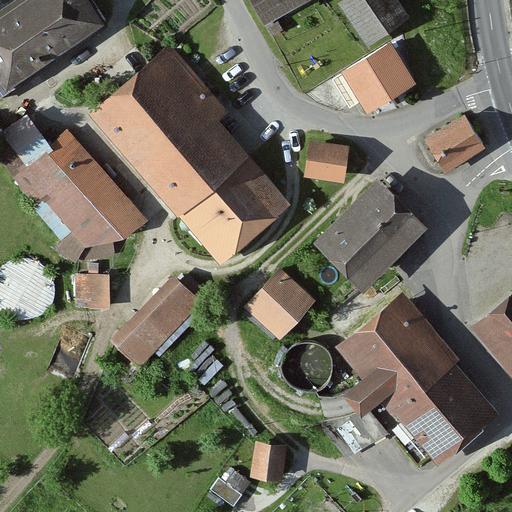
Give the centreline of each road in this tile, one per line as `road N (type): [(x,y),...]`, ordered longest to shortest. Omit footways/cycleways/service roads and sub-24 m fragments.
road 1 (unclassified): [(229,0),(284,96),(308,121),(386,138)]
road 2 (residential): [(441,206),(454,327),(511,403)]
road 3 (residential): [(511,413),(401,511)]
road 4 (unclassified): [(386,138),(453,100),(505,88)]
